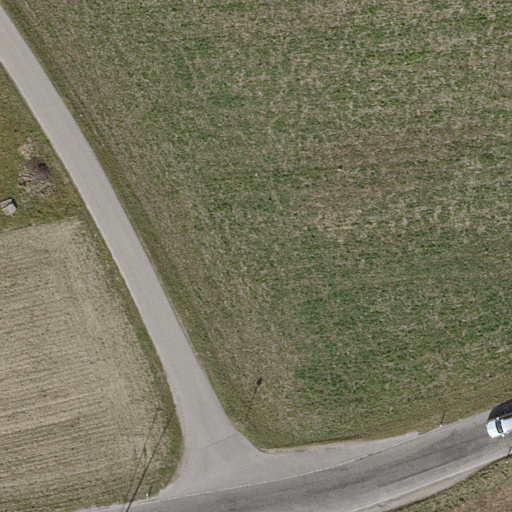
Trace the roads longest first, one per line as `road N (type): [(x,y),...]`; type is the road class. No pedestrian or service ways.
road 1 (track): [(234,511),(147,280),(86,163),(0,29)]
road 2 (tertiary): [(236,511),(404,466),(511,424)]
